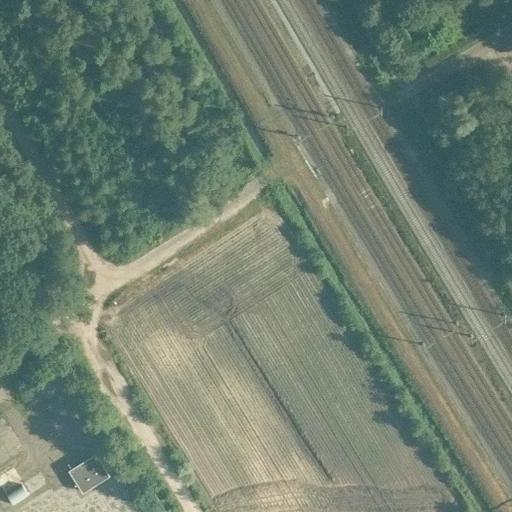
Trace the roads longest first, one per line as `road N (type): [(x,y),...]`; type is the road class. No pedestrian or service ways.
road 1 (track): [(508,511),(198,0)]
road 2 (track): [(511,253),(351,0)]
road 3 (track): [(68,306),(196,511)]
road 4 (unclassified): [(110,282),(0,94)]
road 5 (unclassified): [(110,282),(266,179)]
road 6 (unclassified): [(0,349),(110,282)]
